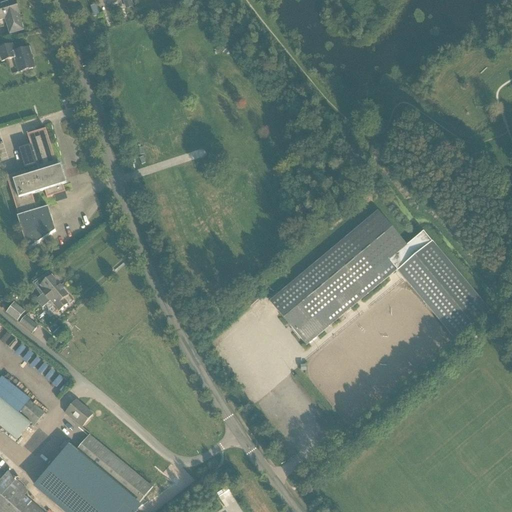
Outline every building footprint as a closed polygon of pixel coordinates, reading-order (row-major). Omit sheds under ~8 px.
[(134,8),(131,0),(130,0),(123,2),(126,10),(134,8)] [(0,5),(0,3),(0,20),(6,19),(7,24),(10,34),(23,30),(20,21),(19,21),(18,15),(19,15),(15,1),(0,5)] [(15,53),(12,45),(0,48),(0,56),(2,62),(14,58),(19,73),(35,68),(31,57),(32,56),(29,48),(15,53)] [(25,172),(6,178),(18,217),(17,217),(28,251),(56,232),(48,208),(37,211),(32,195),(44,192),(47,199),(65,193),(61,181),(64,180),(62,172),(59,173),(46,129),(27,135),(30,146),(19,150),(25,170),(37,166),(39,173),(26,177),(25,172)] [(277,200),(285,194),(281,189),(274,195),(277,200)] [(378,213),(347,238),(270,303),(306,346),(384,282),(376,273),(389,262),(456,341),(490,313),(424,233),(407,247),(378,213)] [(36,302),(40,307),(62,289),(52,278),(41,288),(46,294),(44,296),(36,302)] [(62,289),(40,307),(43,310),(51,303),(59,313),(68,306),(64,301),(69,298),(62,289)] [(17,322),(25,313),(14,304),(7,313),(17,322)] [(32,335),(38,329),(25,318),(20,324),(32,335)] [(63,336),(59,332),(50,340),(54,344),(63,336)] [(50,380),(58,389),(63,384),(56,375),(50,380)] [(0,399),(0,427),(17,441),(30,424),(0,399)] [(45,414),(30,402),(20,415),(35,427),(45,414)] [(80,430),(93,416),(76,402),(64,416),(80,430)] [(79,437),(34,488),(60,511),(136,511),(173,487),(120,440),(122,437),(95,414),(76,435),(79,437)] [(18,490),(0,473),(0,511),(42,511),(25,496),(28,492),(21,486),(18,490)]
